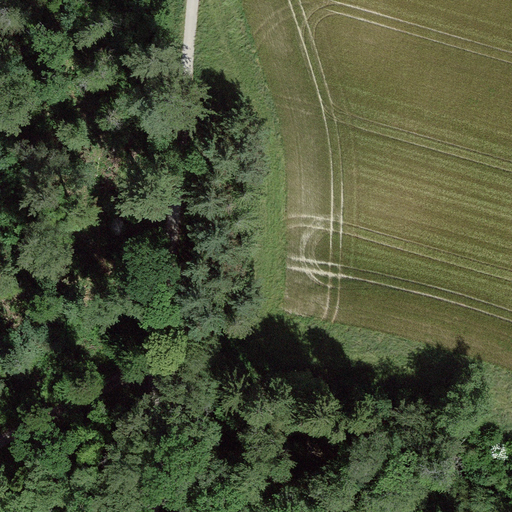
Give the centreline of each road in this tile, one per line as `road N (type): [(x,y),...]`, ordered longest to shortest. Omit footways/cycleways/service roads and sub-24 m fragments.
road 1 (track): [(192,0),(152,360),(0,445)]
road 2 (track): [(152,511),(152,360)]
